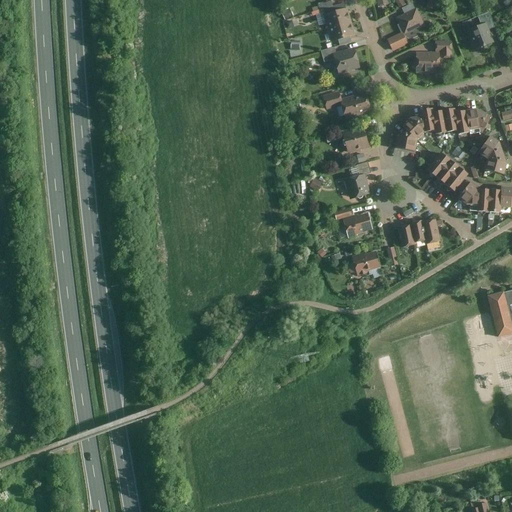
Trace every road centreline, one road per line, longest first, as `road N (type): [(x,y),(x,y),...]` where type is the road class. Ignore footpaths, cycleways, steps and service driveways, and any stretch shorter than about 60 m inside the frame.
road 1 (motorway): [(132,511),(91,229),(73,0)]
road 2 (motorway): [(42,0),(65,275),(100,511)]
